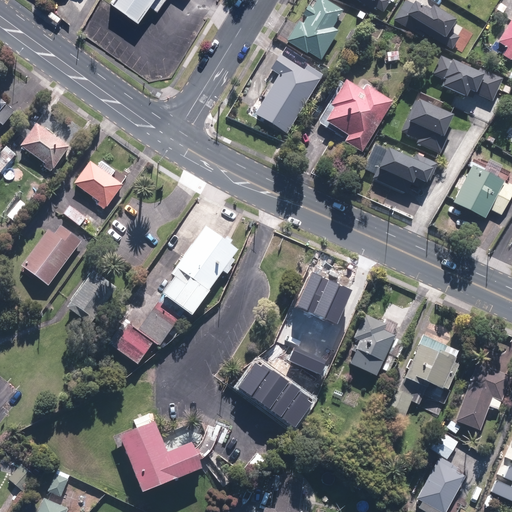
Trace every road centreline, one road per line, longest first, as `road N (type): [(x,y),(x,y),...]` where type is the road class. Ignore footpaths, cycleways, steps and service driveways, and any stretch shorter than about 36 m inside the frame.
road 1 (primary): [(511,302),(278,198)]
road 2 (primary): [(0,21),(169,142)]
road 3 (tertiary): [(169,142),(258,0)]
road 4 (primary): [(169,142),(278,198)]
